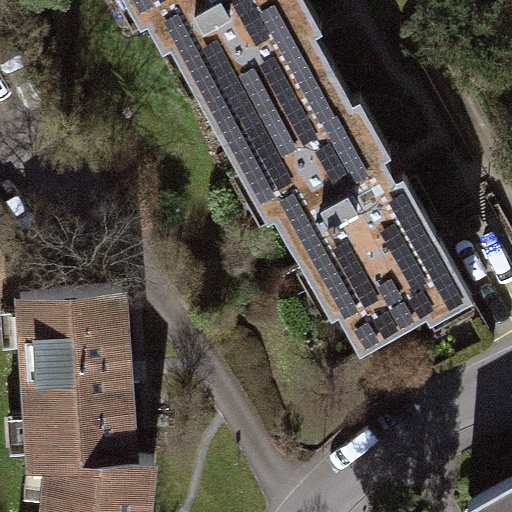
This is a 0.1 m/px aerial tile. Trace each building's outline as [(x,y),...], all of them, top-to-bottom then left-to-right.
[(135,0),(158,41),(166,37),(213,119),(324,57),(306,26),(316,21),(303,0),(135,0)] [(324,57),(213,119),(235,158),(236,157),(294,260),(304,254),(356,345),(463,285),(396,166),(386,172),(371,147),(381,141),(353,91),(345,95),(324,57)] [(0,220),(0,295),(12,294),(12,283),(36,282),(0,220)] [(36,282),(12,283),(12,294),(19,458),(43,458),(129,453),(114,277),(36,282)] [(129,453),(43,458),(35,511),(137,511),(143,453),(129,453)] [(511,511),(511,470),(470,494),(480,511),(511,511)]
